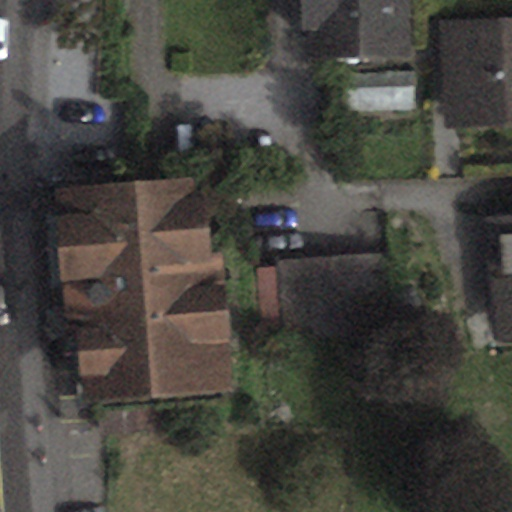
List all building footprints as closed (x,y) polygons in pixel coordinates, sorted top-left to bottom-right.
[(316,0),(317,44),(399,43),(398,0),(316,0)] [(495,23),(450,25),(458,113),(511,110),(511,30),(495,31),(495,23)] [(413,71),(337,72),(338,109),(414,107),(413,71)] [(209,266),(171,194),(66,202),(77,335),(94,334),(99,407),(219,397),(209,266)] [(511,229),(502,230),(507,278),(511,277),(511,229)] [(282,267),(289,332),(385,326),(378,260),(282,267)]
